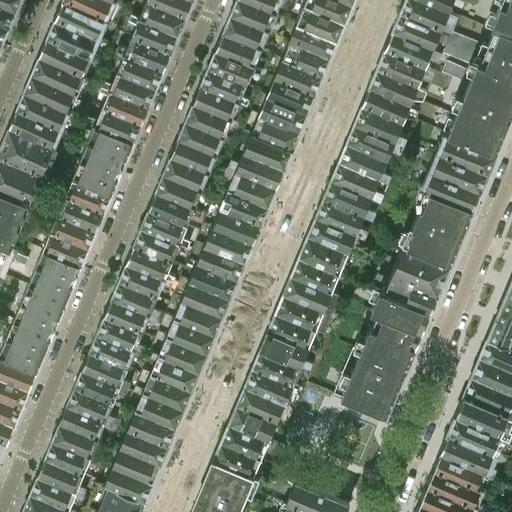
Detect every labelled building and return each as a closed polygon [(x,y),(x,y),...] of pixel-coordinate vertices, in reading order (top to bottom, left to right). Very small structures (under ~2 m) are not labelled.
[(19,0),(0,0),(0,2),(16,9),(19,0)] [(64,0),(62,0),(54,19),(95,36),(103,17),(64,0)] [(64,0),(103,17),(110,0),(64,0)] [(177,33),(184,15),(148,0),(144,0),(138,16),(177,33)] [(190,0),(148,0),(184,15),(190,0)] [(269,23),(274,10),(250,0),(233,0),(229,12),(267,28),(269,23)] [(250,0),(274,10),(278,0),(250,0)] [(352,0),(303,0),(303,1),(345,19),(352,0)] [(426,0),(403,0),(400,10),(442,28),(445,19),(455,23),(459,14),(449,10),(426,0)] [(426,0),(449,10),(453,0),(454,0),(463,3),(464,0),(426,0)] [(511,31),(511,0),(499,0),(490,22),(494,24),(511,31)] [(345,19),(303,1),(296,19),(337,37),(345,19)] [(16,9),(0,2),(0,21),(9,26),(16,9)] [(400,10),(392,28),(434,46),(438,37),(447,41),(451,32),(442,28),(400,10)] [(264,35),(267,28),(229,12),(221,30),(259,45),(264,35)] [(177,33),(138,16),(130,13),(127,20),(135,23),(130,33),(170,50),(177,33)] [(54,19),(46,37),(87,55),(95,36),(54,19)] [(337,37),(296,19),(288,37),(329,55),(337,37)] [(9,26),(0,21),(0,40),(2,42),(9,26)] [(511,74),(511,31),(494,24),(479,61),(511,74)] [(392,28),(384,47),(426,65),(430,56),(439,60),(444,50),(434,46),(392,28)] [(252,63),(259,45),(221,30),(214,47),(252,63)] [(170,50),(130,33),(125,46),(117,43),(115,48),(162,69),(170,50)] [(46,37),(39,54),(80,72),(87,55),(46,37)] [(329,55),(288,37),(281,56),(322,74),(329,55)] [(256,74),(259,66),(252,63),(214,47),(207,65),(245,81),(249,70),(256,74)] [(384,47),(377,65),(418,83),(422,74),(432,78),(436,69),(426,65),(384,47)] [(162,69),(115,48),(112,55),(120,58),(115,70),(154,87),(162,69)] [(39,54),(32,71),(73,89),(80,72),(39,54)] [(322,74),(281,56),(273,75),(314,92),(322,74)] [(446,58),(441,70),(467,81),(472,69),(446,58)] [(511,108),(511,74),(479,61),(476,60),(472,69),(467,81),(454,113),(502,133),(511,108)] [(239,93),(245,81),(207,65),(199,84),(237,99),(244,102),(247,96),(239,93)] [(377,65),(369,84),(411,102),(415,92),(424,96),(428,88),(418,83),(377,65)] [(154,87),(115,70),(110,82),(102,79),(100,84),(147,105),(154,87)] [(32,71),(24,89),(65,107),(73,89),(32,71)] [(314,92),(273,75),(265,93),(306,110),(314,92)] [(147,105),(100,84),(98,90),(105,93),(100,105),(140,122),(147,105)] [(230,116),(237,99),(199,84),(192,100),(230,116)] [(369,84),(362,101),(403,120),(407,111),(417,115),(420,105),(411,102),(369,84)] [(24,89),(18,105),(58,123),(65,107),(24,89)] [(306,110),(265,93),(257,112),(298,130),(306,110)] [(225,128),(230,116),(192,100),(185,118),(222,134),(225,128)] [(362,101),(354,121),(405,143),(408,135),(398,131),(403,120),(362,101)] [(18,105),(9,126),(49,144),(58,123),(18,105)] [(140,122),(100,105),(95,118),(87,114),(85,118),(133,139),(140,122)] [(298,130),(257,112),(250,131),(291,148),(298,130)] [(502,133),(454,113),(447,131),(494,151),(502,133)] [(133,139),(85,118),(83,125),(90,128),(86,140),(125,157),(133,139)] [(220,139),(222,134),(185,118),(177,136),(215,152),(220,139)] [(354,121),(346,140),(387,157),(392,147),(402,151),(405,143),(354,121)] [(9,126),(0,146),(0,156),(39,175),(51,145),(49,144),(9,126)] [(291,148),(250,131),(243,148),(283,166),(291,148)] [(494,151),(447,131),(439,148),(487,169),(494,151)] [(210,163),(215,152),(177,136),(170,153),(208,169),(210,163)] [(118,174),(125,157),(86,140),(80,152),(78,157),(118,174)] [(346,140),(338,158),(380,176),(390,180),(393,171),(383,167),(387,157),(346,140)] [(275,185),(283,166),(243,148),(238,160),(230,156),(227,164),(275,185)] [(487,169),(439,148),(432,167),(479,187),(487,169)] [(205,175),(208,169),(170,153),(163,171),(201,187),(205,175)] [(0,156),(0,191),(27,203),(39,175),(0,156)] [(118,174),(78,157),(75,164),(71,175),(111,192),(118,174)] [(331,176),(371,193),(382,198),(386,189),(376,185),(380,176),(338,158),(331,176)] [(275,185),(227,164),(224,172),(231,176),(226,187),(267,204),(275,185)] [(479,187),(432,167),(424,185),(427,186),(461,200),(461,201),(472,205),(479,187)] [(196,199),(201,187),(163,171),(155,189),(193,205),(196,199)] [(111,192),(71,175),(66,187),(59,184),(57,189),(103,210),(111,192)] [(331,176),(322,196),(363,213),(371,193),(331,176)] [(461,200),(427,186),(404,241),(449,260),(472,205),(461,201),(461,200)] [(267,204),(226,187),(219,204),(260,222),(267,204)] [(103,210),(57,189),(54,196),(61,199),(56,211),(96,228),(103,210)] [(200,208),(193,205),(155,189),(147,207),(186,223),(191,211),(197,214),(200,208)] [(9,247),(20,220),(34,226),(41,209),(27,203),(0,191),(0,242),(0,243),(9,247)] [(359,222),(363,213),(322,196),(315,214),(355,231),(365,236),(369,227),(359,222)] [(260,222),(219,204),(212,222),(253,240),(260,222)] [(147,207),(140,224),(186,243),(188,238),(181,235),(186,223),(147,207)] [(88,246),(96,228),(56,211),(51,223),(43,220),(41,225),(48,229),(88,246)] [(351,242),(355,231),(315,214),(307,232),(348,249),(351,242)] [(253,240),(212,222),(204,241),(244,259),(253,240)] [(140,224),(133,241),(171,258),(175,248),(183,251),(186,243),(140,224)] [(88,246),(48,229),(46,235),(41,246),(81,263),(88,246)] [(307,232),(298,254),(339,271),(348,249),(307,232)] [(166,271),(171,258),(133,241),(125,260),(171,279),(173,274),(166,271)] [(244,259),(204,241),(196,260),(237,277),(244,259)] [(449,260),(404,241),(391,272),(436,291),(449,260)] [(81,263),(41,246),(41,247),(42,247),(35,264),(74,281),(81,263)] [(29,255),(18,250),(15,257),(26,262),(29,255)] [(298,254),(290,274),(330,291),(339,271),(298,254)] [(125,260),(118,277),(157,293),(161,283),(168,286),(171,279),(125,260)] [(237,277),(196,260),(189,277),(230,294),(237,277)] [(74,281),(35,264),(28,282),(66,299),(74,281)] [(436,291),(391,272),(384,289),(429,308),(436,291)] [(331,316),(339,295),(330,291),(290,274),(281,294),(331,316)] [(118,277),(110,296),(155,315),(157,310),(151,307),(157,293),(118,277)] [(230,294),(189,277),(180,296),(221,314),(230,294)] [(66,299),(28,282),(21,300),(59,316),(66,299)] [(429,308),(384,289),(375,286),(367,307),(377,311),(370,329),(413,347),(429,308)] [(511,331),(511,296),(504,293),(487,335),(507,344),(511,331)] [(331,316),(281,294),(274,312),(314,329),(315,327),(324,331),(331,316)] [(110,296),(103,313),(142,330),(147,318),(153,321),(155,315),(110,296)] [(221,314),(180,296),(172,315),(214,333),(221,314)] [(59,316),(21,300),(14,317),(52,334),(59,316)] [(274,312),(267,330),(306,347),(314,329),(274,312)] [(103,313),(95,332),(141,351),(144,345),(137,342),(142,330),(103,313)] [(214,333),(172,315),(169,321),(164,333),(206,351),(214,333)] [(52,334),(14,317),(6,335),(44,352),(52,334)] [(334,390),(386,412),(413,347),(370,329),(362,326),(353,349),(351,349),(334,390)] [(267,330),(259,349),(299,365),(306,347),(267,330)] [(141,351),(95,332),(88,348),(127,364),(131,353),(139,357),(141,351)] [(206,351),(164,333),(156,352),(198,370),(206,351)] [(44,352),(6,335),(0,349),(0,353),(37,370),(44,352)] [(487,335),(479,354),(511,368),(511,345),(507,344),(487,335)] [(88,348),(81,365),(127,385),(129,380),(121,377),(127,364),(88,348)] [(259,349),(252,366),(291,383),(299,365),(259,349)] [(198,370),(156,352),(148,370),(191,388),(198,370)] [(37,370),(0,353),(0,375),(29,388),(37,370)] [(511,368),(479,354),(471,373),(511,390),(511,368)] [(81,365),(73,384),(111,401),(117,389),(123,392),(127,385),(81,365)] [(252,366),(244,384),(283,402),(291,383),(252,366)] [(183,407),(191,388),(148,370),(140,389),(141,390),(183,407)] [(511,390),(471,373),(463,392),(509,411),(511,403),(511,390)] [(29,388),(0,375),(0,396),(22,406),(29,388)] [(73,384),(67,400),(112,420),(115,415),(107,411),(111,401),(73,384)] [(244,384),(236,404),(275,421),(283,402),(244,384)] [(183,407),(141,390),(138,396),(133,408),(175,426),(183,407)] [(463,392),(456,410),(510,433),(511,428),(511,423),(505,420),(509,411),(463,392)] [(0,417),(14,424),(22,406),(0,396),(0,417)] [(67,400),(59,418),(97,435),(102,425),(109,428),(112,420),(67,400)] [(268,439),(275,421),(236,404),(228,422),(268,439)] [(175,426),(133,408),(126,426),(167,444),(175,426)] [(456,410),(448,428),(494,448),(498,438),(506,442),(510,433),(456,410)] [(14,424),(0,417),(0,437),(1,438),(7,440),(14,424)] [(89,454),(97,435),(59,418),(51,437),(89,454)] [(260,457),(268,439),(228,422),(221,440),(260,457)] [(167,444),(126,426),(118,444),(160,462),(167,444)] [(441,446),(488,467),(492,468),(495,470),(499,460),(490,456),(494,448),(448,428),(441,446)] [(99,458),(89,454),(51,437),(44,454),(82,470),(87,459),(96,463),(99,458)] [(256,466),(260,457),(221,440),(213,457),(254,475),(256,466)] [(160,462),(118,444),(110,463),(152,481),(160,462)] [(441,446),(427,479),(474,501),(481,484),(476,482),(481,471),(486,473),(488,467),(441,446)] [(78,483),(82,470),(44,454),(37,473),(84,492),(86,486),(78,483)] [(238,511),(254,475),(213,457),(190,511),(238,511)] [(152,481),(110,463),(102,481),(111,484),(145,499),(152,481)] [(84,492),(37,473),(29,491),(67,507),(72,494),(81,498),(84,492)] [(343,511),(349,500),(293,477),(283,501),(291,505),(307,511),(343,511)] [(427,479),(419,497),(453,511),(469,511),(474,501),(427,479)] [(107,511),(139,511),(145,499),(111,484),(100,509),(107,511)] [(29,511),(64,511),(67,507),(29,491),(22,509),(29,511)] [(453,511),(419,497),(413,511),(453,511)] [(307,511),(291,505),(283,501),(278,511),(307,511)]
